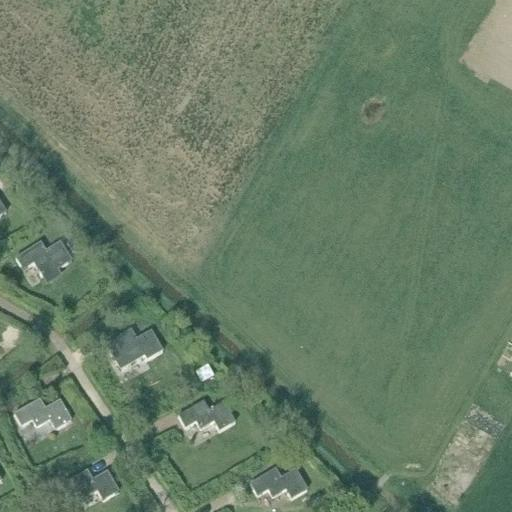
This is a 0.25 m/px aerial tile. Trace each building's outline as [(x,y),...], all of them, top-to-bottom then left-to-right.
[(40,247),(16,262),(23,274),(34,268),(39,277),(41,281),(42,281),(45,286),(59,277),(57,274),(71,265),(59,245),(45,254),(40,247)] [(131,333),(105,347),(120,374),(144,360),(146,364),(162,354),(151,334),(136,343),(131,333)] [(209,381),(204,369),(194,374),(200,385),(209,381)] [(39,403),(13,417),(21,430),(31,424),(35,431),(49,423),(54,433),(70,423),(59,403),(45,412),(39,403)] [(204,405),(177,421),(183,431),(195,425),(199,433),(213,424),(219,434),(233,426),(221,406),(209,413),(204,405)] [(270,438),(262,443),(270,454),(277,449),(270,438)] [(86,473),(61,488),(68,501),(79,495),(83,503),(96,495),(102,505),(118,494),(105,474),(91,482),(86,473)] [(276,473),(250,489),(255,498),(265,492),(270,501),(284,493),(290,503),(305,494),(293,475),(281,482),(276,473)] [(49,483),(40,488),(48,502),(55,498),(53,494),(55,493),(49,483)] [(319,499),(312,504),(317,511),(320,511),(325,509),(319,499)]
